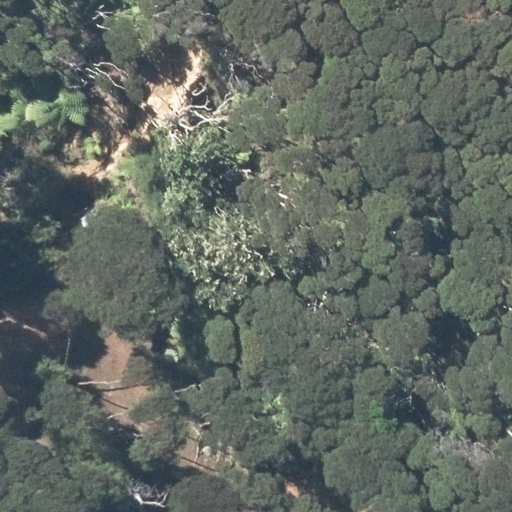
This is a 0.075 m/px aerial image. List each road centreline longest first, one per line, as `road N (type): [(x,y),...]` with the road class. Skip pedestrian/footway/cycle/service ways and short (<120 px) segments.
road 1 (track): [(348,511),(262,439),(40,292),(0,368)]
road 2 (track): [(0,373),(56,511)]
